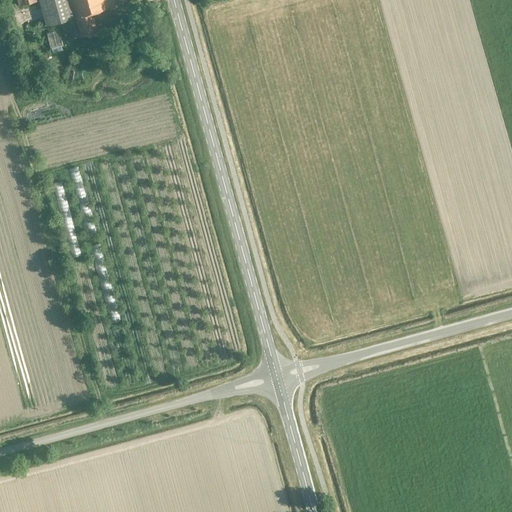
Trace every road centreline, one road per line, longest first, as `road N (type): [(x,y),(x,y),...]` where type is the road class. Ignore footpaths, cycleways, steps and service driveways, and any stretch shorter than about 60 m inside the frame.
road 1 (secondary): [(274,369),(173,0)]
road 2 (unclassified): [(0,452),(222,391)]
road 3 (unclassified): [(511,312),(327,363)]
road 4 (secondary): [(312,511),(277,383)]
